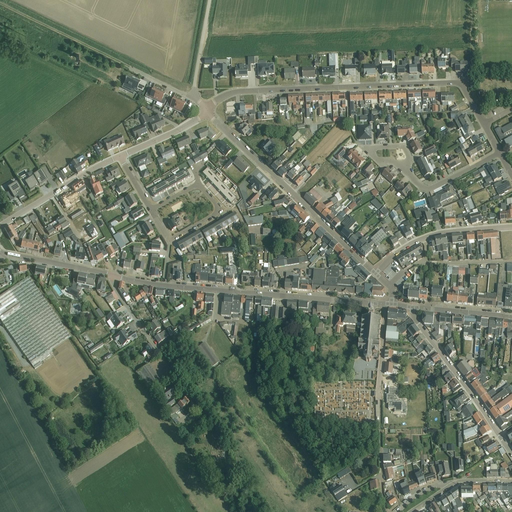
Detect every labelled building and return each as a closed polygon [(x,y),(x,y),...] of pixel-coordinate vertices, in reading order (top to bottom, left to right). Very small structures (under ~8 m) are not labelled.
[(441,57),(441,58),(438,58),(438,69),(446,69),(445,58),(448,58),(448,54),(450,54),(450,50),(448,50),(444,50),(444,55),(443,55),(441,57)] [(259,57),(254,57),(254,64),(259,64),(259,65),(258,65),(259,76),(267,76),(267,74),(274,74),(274,64),(266,65),(266,62),(259,62),(259,57)] [(417,63),(420,63),(419,58),(414,58),(415,67),(410,67),(410,74),(417,74),(417,63)] [(330,69),(323,69),(323,77),(330,76),(330,78),(335,77),(335,69),(339,69),(338,62),(338,59),(332,59),(332,63),(332,69),(330,69)] [(405,65),(408,65),(407,59),(405,59),(405,62),(402,62),(402,67),(403,68),(397,68),(398,75),(405,74),(405,65)] [(461,71),(468,71),(467,63),(456,63),(456,59),(452,59),(452,68),(456,68),(456,72),(461,72),(461,71)] [(248,72),(251,72),(251,66),(247,66),(247,69),(244,69),(244,65),(239,65),(239,69),(236,69),(236,77),(248,77),(248,72)] [(220,78),(227,78),(226,66),(220,66),(220,67),(213,67),(213,74),(220,74),(220,78)] [(369,75),(376,75),(375,67),(369,67),(369,66),(364,66),(365,76),(369,76),(369,75)] [(382,75),(393,75),(392,66),(382,66),(382,75)] [(351,76),(356,76),(355,67),(346,67),(346,77),(351,77),(351,76)] [(309,78),(315,78),(315,68),(303,69),(303,78),(309,78)] [(285,79),(295,79),(295,69),(291,69),(291,71),(285,72),(285,79)] [(125,82),(124,85),(127,86),(126,90),(133,93),(132,94),(133,94),(133,93),(134,91),(137,93),(138,90),(142,91),(146,85),(135,80),(135,81),(128,78),(126,81),(126,80),(125,82)] [(146,96),(145,97),(155,101),(157,96),(159,91),(154,88),(153,90),(150,88),(146,96)] [(157,96),(155,101),(164,106),(168,97),(167,96),(165,95),(165,94),(159,91),(157,96)] [(297,110),(296,96),(289,97),(289,104),(293,104),(293,110),(297,110)] [(170,98),(166,107),(175,111),(180,101),(174,98),(174,99),(170,98)] [(287,120),(290,119),(289,113),(287,106),(286,100),(278,100),(278,105),(280,105),(280,109),(281,109),(282,110),(283,110),(283,111),(286,111),(287,120)] [(180,101),(175,111),(184,115),(188,106),(186,105),(185,105),(186,104),(180,101)] [(273,112),(273,105),(262,105),(263,113),(273,112)] [(256,115),(255,107),(253,107),(253,106),(246,106),(246,111),(249,111),(249,116),(250,116),(250,118),(246,118),(246,119),(246,121),(248,121),(255,121),(254,120),(255,120),(254,115),(256,115)] [(452,112),(451,112),(451,119),(455,119),(456,122),(460,130),(464,128),(470,124),(466,116),(463,118),(461,115),(459,112),(452,112)] [(147,114),(143,116),(144,117),(147,123),(149,122),(153,131),(154,131),(154,133),(161,130),(160,128),(165,126),(162,119),(160,115),(154,118),(154,117),(149,119),(147,114)] [(502,141),(504,141),(508,149),(511,146),(511,120),(511,121),(511,125),(510,126),(509,125),(501,129),(501,128),(496,130),(502,141)] [(252,128),(250,130),(246,127),(247,126),(245,123),(240,128),(242,130),(241,131),(244,135),(246,134),(248,137),(254,131),(252,128)] [(475,132),(470,124),(464,128),(468,135),(465,137),(466,140),(473,136),(471,133),(475,132)] [(140,136),(147,133),(144,126),(132,131),(135,138),(136,138),(137,140),(141,139),(140,136)] [(389,139),(389,126),(378,126),(377,127),(377,131),(378,139),(389,139)] [(359,140),(371,140),(371,127),(359,127),(359,140)] [(211,140),(212,139),(216,135),(210,130),(209,131),(207,129),(204,130),(204,129),(198,132),(201,139),(207,137),(211,140)] [(414,135),(411,129),(398,129),(398,137),(406,137),(409,142),(416,139),(417,140),(419,139),(425,135),(423,131),(414,135)] [(295,141),(301,136),(297,131),(291,137),(295,141)] [(109,140),(104,142),(108,151),(119,146),(119,147),(125,145),(122,139),(123,139),(122,137),(121,137),(121,136),(110,141),(109,140)] [(475,148),(478,154),(485,150),(482,144),(477,136),(471,140),(472,142),(476,140),(479,146),(475,148)] [(184,149),(184,147),(191,144),(188,137),(176,142),(179,149),(180,151),(184,149)] [(276,150),(278,147),(271,140),(268,143),(263,149),(263,150),(265,152),(265,151),(270,156),(276,150)] [(225,156),(231,150),(224,144),(225,144),(222,141),(216,147),(225,156)] [(415,154),(422,151),(418,142),(410,146),(415,154)] [(478,154),(475,148),(471,150),(468,145),(467,143),(462,145),(459,146),(463,153),(466,151),(466,153),(468,152),(471,158),(478,154)] [(198,156),(200,155),(195,144),(191,146),(196,156),(198,156)] [(208,154),(215,146),(213,144),(205,151),(208,154)] [(103,156),(98,147),(97,145),(94,146),(95,148),(94,149),(99,158),(103,156)] [(435,150),(436,149),(435,145),(433,146),(424,150),(426,154),(431,151),(435,150)] [(289,146),(281,153),(285,157),(293,150),(289,146)] [(165,158),(174,154),(171,148),(164,151),(163,148),(159,150),(162,157),(157,160),(160,166),(167,162),(165,158)] [(343,148),(335,156),(339,160),(347,152),(343,148)] [(435,150),(431,151),(432,151),(425,155),(427,157),(427,158),(433,155),(433,154),(436,152),(438,151),(436,149),(435,150)] [(359,168),(365,162),(358,155),(359,154),(354,150),(346,158),(351,162),(352,161),(359,168)] [(205,152),(200,155),(198,156),(200,161),(208,157),(205,152)] [(147,154),(134,160),(138,168),(139,168),(145,165),(145,166),(151,163),(147,154)] [(77,160),(76,162),(82,171),(87,168),(86,167),(88,166),(89,165),(83,156),(77,161),(77,160)] [(198,156),(196,156),(192,159),(193,159),(195,164),(200,161),(198,156)] [(273,166),(272,168),(276,172),(279,170),(282,167),(280,165),(286,159),(283,156),(281,158),(280,159),(279,160),(277,162),(275,165),(273,166)] [(457,156),(447,162),(447,163),(450,168),(451,169),(461,163),(457,156)] [(427,158),(427,157),(424,159),(417,162),(421,169),(430,165),(427,158)] [(244,173),(249,167),(239,158),(234,163),(244,173)] [(227,169),(233,163),(230,160),(225,166),(227,169)] [(307,169),(309,167),(311,164),(307,160),(303,164),(307,169)] [(82,171),(76,162),(75,162),(75,161),(71,164),(74,168),(73,169),(78,175),(82,171)] [(280,172),(278,174),(283,178),(285,176),(286,176),(288,174),(292,170),(288,167),(290,165),(288,163),(283,168),(280,172)] [(299,170),(303,166),(300,163),(288,176),(292,181),(297,176),(295,174),(296,173),(299,170)] [(371,172),(374,169),(370,164),(364,171),(366,172),(363,175),(369,180),(374,175),(371,172)] [(317,165),(315,168),(310,173),(313,176),(320,168),(317,165)] [(430,165),(421,169),(425,177),(432,174),(431,173),(434,171),(430,165)] [(485,171),(484,171),(484,172),(487,178),(491,176),(499,171),(495,165),(487,170),(485,171)] [(107,182),(120,176),(116,168),(106,174),(108,176),(105,178),(107,182)] [(215,176),(208,168),(202,173),(209,181),(215,176)] [(395,183),(393,181),(396,177),(390,172),(391,171),(388,168),(382,175),(391,183),(393,185),(395,183)] [(149,176),(147,170),(141,172),(140,172),(143,178),(144,178),(149,176)] [(186,170),(177,175),(181,182),(190,177),(186,170)] [(44,177),(45,176),(41,171),(40,172),(39,172),(33,175),(33,176),(29,179),(30,180),(25,183),(30,191),(38,186),(37,185),(39,185),(39,186),(47,181),(47,180),(46,181),(44,177)] [(487,184),(484,185),(486,188),(491,186),(490,184),(494,181),(495,182),(502,178),(499,171),(491,176),(487,178),(484,179),(487,184)] [(59,174),(63,181),(67,179),(62,172),(59,174)] [(348,177),(351,180),(356,174),(353,172),(348,177)] [(303,173),(294,182),(298,186),(304,180),(302,179),(306,175),(305,174),(303,173)] [(177,175),(168,180),(172,187),(181,182),(177,175)] [(222,183),(215,176),(209,181),(216,189),(222,183)] [(259,192),(264,187),(254,177),(249,182),(253,185),(250,188),(252,190),(256,186),(259,188),(257,190),(259,192)] [(80,180),(72,186),(77,194),(86,188),(80,180)] [(168,180),(159,185),(163,192),(172,187),(168,180)] [(92,182),(90,183),(92,188),(93,191),(95,194),(96,197),(99,195),(100,196),(100,197),(102,196),(103,195),(103,194),(100,189),(98,183),(96,183),(94,184),(94,181),(92,182)] [(119,195),(121,194),(129,189),(124,182),(120,185),(118,182),(111,186),(113,190),(115,189),(119,195)] [(395,187),(406,198),(413,191),(406,184),(405,186),(400,182),(395,187)] [(501,182),(494,186),(496,189),(499,196),(501,195),(505,194),(504,193),(508,191),(507,189),(511,187),(509,182),(502,185),(501,182)] [(7,194),(6,194),(10,201),(14,199),(11,194),(14,192),(18,197),(19,199),(20,199),(19,198),(24,195),(24,196),(25,195),(22,190),(21,191),(20,189),(21,188),(17,183),(10,187),(7,189),(10,192),(7,194)] [(229,191),(222,183),(216,189),(224,196),(229,191)] [(159,185),(150,191),(154,197),(163,192),(159,185)] [(433,199),(436,208),(436,210),(442,207),(440,203),(456,196),(451,186),(447,188),(448,190),(436,196),(437,197),(433,199)] [(272,200),(278,194),(273,189),(270,193),(269,191),(266,194),(261,199),(263,201),(268,196),(272,200)] [(313,189),(304,198),(313,207),(322,198),(313,189)] [(237,199),(229,191),(224,196),(231,204),(237,199)] [(260,197),(256,193),(249,201),(248,202),(252,205),(260,197)] [(335,197),(336,198),(330,200),(331,202),(324,206),(322,204),(316,210),(321,215),(327,209),(341,201),(342,200),(339,194),(335,197)] [(67,195),(60,200),(65,207),(70,204),(71,206),(76,203),(72,195),(68,197),(67,195)] [(109,207),(106,208),(107,211),(110,209),(114,207),(115,207),(118,205),(122,203),(127,210),(125,211),(126,214),(128,213),(131,211),(130,209),(130,208),(137,204),(132,195),(125,200),(124,200),(122,197),(116,201),(112,203),(108,206),(109,207)] [(421,203),(426,200),(424,195),(410,201),(413,207),(418,205),(419,206),(422,205),(421,203)] [(282,205),(288,211),(295,204),(287,197),(287,198),(286,197),(283,201),(275,203),(274,203),(275,207),(282,205)] [(378,210),(382,206),(375,200),(371,202),(371,203),(378,210)] [(295,204),(288,211),(297,219),(296,219),(296,220),(296,221),(299,218),(301,219),(305,214),(298,206),(297,206),(295,204)] [(499,209),(499,212),(497,212),(498,219),(501,219),(501,221),(508,220),(507,213),(506,204),(501,204),(502,209),(499,209)] [(326,220),(339,207),(336,205),(334,206),(329,212),(327,210),(322,215),(326,220)] [(340,206),(339,207),(326,220),(331,224),(336,219),(335,217),(337,215),(336,215),(340,211),(342,209),(340,206)] [(134,221),(144,215),(140,209),(131,215),(134,221)] [(437,214),(431,216),(430,213),(428,214),(427,210),(426,210),(426,209),(415,212),(417,219),(418,219),(419,222),(418,223),(419,228),(427,226),(426,223),(432,221),(433,223),(440,221),(437,214)] [(481,217),(480,213),(478,213),(477,210),(473,211),(474,215),(469,216),(472,225),(483,222),(483,224),(488,222),(485,216),(481,217)] [(342,214),(332,225),(336,229),(341,224),(345,220),(342,218),(344,216),(346,214),(344,212),(342,214)] [(452,219),(452,216),(452,212),(445,213),(446,225),(456,225),(455,219),(452,219)] [(230,217),(234,224),(240,220),(236,214),(230,217)] [(296,221),(296,220),(291,221),(292,223),(297,222),(297,223),(298,222),(300,223),(302,220),(305,223),(310,218),(305,214),(301,219),(299,218),(296,221)] [(35,215),(29,218),(33,223),(35,222),(36,221),(35,220),(38,219),(35,215)] [(348,230),(355,223),(351,219),(349,217),(350,216),(349,216),(344,222),(341,224),(346,229),(342,233),(343,235),(344,236),(343,236),(344,237),(348,241),(350,239),(353,235),(348,230)] [(48,233),(66,222),(63,217),(50,225),(48,227),(49,228),(46,230),(48,233)] [(234,224),(230,217),(225,220),(229,227),(234,224)] [(178,222),(180,221),(179,218),(175,220),(168,224),(172,231),(177,228),(175,224),(177,223),(178,224),(179,223),(178,222)] [(225,220),(219,224),(223,230),(229,227),(225,220)] [(402,231),(406,239),(413,236),(409,230),(412,228),(409,221),(403,224),(406,230),(402,231)] [(69,227),(66,222),(48,233),(50,235),(58,230),(58,231),(62,229),(63,231),(69,227)] [(147,236),(153,232),(149,224),(144,226),(143,223),(136,227),(139,232),(143,229),(147,236)] [(8,236),(15,232),(13,229),(17,226),(16,224),(5,230),(8,236)] [(219,224),(214,227),(218,233),(219,236),(223,234),(221,231),(223,230),(219,224)] [(306,229),(309,232),(306,235),(308,238),(312,233),(314,235),(319,229),(314,225),(314,226),(311,224),(306,229)] [(92,225),(86,229),(90,235),(92,239),(98,235),(92,226),(92,225)] [(214,227),(209,230),(212,236),(218,233),(214,227)] [(327,234),(321,228),(316,234),(320,238),(316,243),(318,244),(327,234)] [(212,236),(209,230),(203,233),(207,240),(212,236)] [(378,247),(388,238),(383,231),(382,230),(370,240),(371,241),(368,243),(359,252),(365,258),(373,250),(371,248),(374,244),(378,247)] [(385,230),(383,231),(388,238),(394,246),(399,243),(395,237),(393,239),(391,236),(389,233),(388,234),(385,230)] [(400,231),(395,235),(398,240),(404,237),(400,231)] [(18,238),(15,232),(8,236),(11,241),(15,238),(17,243),(19,240),(24,233),(22,232),(18,238)] [(26,234),(24,233),(19,240),(17,243),(22,244),(21,248),(27,249),(28,242),(22,241),(26,234)] [(200,233),(194,236),(198,242),(204,239),(200,233)] [(358,233),(349,242),(355,247),(361,242),(363,240),(364,238),(358,233)] [(490,233),(483,233),(483,240),(489,239),(489,240),(488,241),(488,244),(489,255),(492,255),(490,233)] [(475,240),(475,234),(467,235),(467,241),(468,256),(472,255),(471,245),(470,245),(469,241),(475,240)] [(324,246),(322,248),(324,250),(325,249),(328,247),(329,246),(333,241),(334,240),(328,235),(327,235),(323,240),(325,242),(324,243),(323,245),(324,246)] [(462,235),(457,236),(458,244),(459,249),(467,248),(466,246),(466,240),(463,241),(462,235)] [(198,242),(194,236),(189,239),(193,245),(198,242)] [(363,242),(356,248),(359,252),(368,243),(366,241),(369,238),(367,236),(363,240),(364,240),(363,242)] [(458,244),(457,236),(452,236),(452,242),(450,242),(450,249),(456,248),(456,246),(455,244),(458,244)] [(435,240),(431,241),(433,247),(437,246),(438,251),(440,250),(440,253),(440,256),(443,256),(443,252),(444,252),(441,238),(435,239),(435,240)] [(193,245),(189,239),(184,242),(187,248),(193,245)] [(105,243),(101,245),(105,251),(106,250),(110,257),(115,254),(115,253),(119,251),(115,244),(111,246),(108,241),(105,243)] [(329,246),(331,248),(326,254),(329,257),(334,254),(332,252),(334,250),(339,245),(334,241),(329,246)] [(187,248),(184,242),(178,245),(182,252),(187,248)] [(44,245),(34,243),(33,250),(38,252),(39,247),(43,248),(44,245)] [(76,243),(76,245),(75,251),(76,252),(75,258),(81,259),(81,260),(84,260),(88,261),(85,253),(84,251),(82,247),(80,243),(76,243)] [(92,248),(90,249),(97,262),(108,256),(105,251),(101,245),(93,250),(92,248)] [(345,252),(339,245),(334,250),(336,252),(335,253),(337,254),(337,253),(341,256),(345,252)] [(413,249),(420,260),(422,259),(420,257),(419,256),(419,255),(423,253),(418,245),(413,249)] [(55,249),(54,255),(60,256),(62,250),(62,247),(59,247),(59,248),(55,248),(55,249)] [(97,262),(90,249),(86,250),(90,263),(97,264),(97,262)] [(413,249),(408,252),(412,259),(416,257),(416,258),(418,261),(420,260),(413,249)] [(345,252),(341,256),(339,258),(342,261),(342,262),(343,263),(350,255),(345,252)] [(408,252),(402,255),(409,266),(411,265),(410,263),(409,263),(408,262),(412,259),(408,252)] [(312,263),(318,257),(316,255),(309,261),(312,263)] [(345,267),(354,259),(350,255),(343,263),(341,264),(345,268),(345,267)] [(409,266),(402,255),(397,258),(401,266),(405,263),(406,264),(406,265),(407,268),(409,266)] [(354,259),(345,267),(346,268),(346,269),(353,268),(358,268),(361,266),(354,259)] [(124,261),(123,268),(129,270),(129,269),(133,270),(134,262),(135,262),(128,260),(128,262),(124,261)] [(150,266),(149,277),(151,277),(151,278),(158,278),(159,271),(160,269),(155,268),(154,265),(153,262),(151,262),(150,266)] [(143,272),(145,263),(141,263),(141,265),(137,264),(136,271),(143,272)] [(18,273),(27,272),(26,265),(16,266),(17,274),(13,275),(14,279),(19,278),(18,273)] [(54,305),(58,303),(59,302),(50,290),(48,291),(46,289),(42,283),(41,282),(42,279),(44,279),(46,268),(36,266),(34,275),(38,276),(38,277),(35,277),(34,277),(37,281),(45,290),(44,290),(54,305)] [(226,278),(226,285),(232,285),(233,285),(233,278),(233,275),(237,274),(236,266),(231,267),(226,267),(226,273),(229,273),(229,274),(229,275),(228,277),(229,278),(226,278)] [(353,268),(346,269),(345,269),(345,276),(352,276),(356,278),(359,275),(364,269),(361,266),(359,268),(358,268),(353,268)] [(182,281),(182,274),(182,270),(180,270),(180,268),(177,267),(177,269),(173,269),(173,276),(177,276),(177,281),(182,281)] [(201,270),(201,283),(209,283),(209,272),(209,270),(209,267),(207,267),(207,269),(205,269),(205,271),(203,271),(203,270),(201,270)] [(314,271),(313,290),(313,292),(333,293),(354,294),(355,283),(354,281),(340,281),(339,267),(331,268),(331,270),(328,270),(328,272),(326,272),(314,271)] [(361,278),(358,278),(358,280),(359,284),(360,284),(365,282),(366,282),(367,281),(369,279),(371,276),(364,269),(359,275),(361,278)] [(383,271),(389,278),(392,275),(385,269),(383,271)] [(254,283),(255,274),(251,274),(251,275),(243,274),(242,282),(254,283)] [(71,288),(69,293),(77,298),(80,292),(76,291),(77,288),(81,288),(81,289),(84,290),(86,281),(88,282),(88,278),(89,279),(89,277),(79,275),(78,279),(74,278),(73,285),(72,288),(71,288)] [(0,317),(35,369),(42,364),(40,362),(53,353),(51,351),(72,337),(30,276),(0,296),(0,317)] [(419,300),(420,290),(421,282),(420,282),(420,276),(415,276),(414,282),(417,282),(417,286),(417,287),(404,286),(404,289),(403,292),(403,295),(408,296),(408,299),(413,300),(414,300),(419,300)] [(86,281),(84,290),(88,290),(89,289),(89,287),(97,289),(98,282),(97,281),(95,281),(95,278),(89,277),(89,279),(88,278),(88,282),(86,281)] [(478,286),(478,280),(479,277),(471,277),(471,280),(470,284),(470,285),(478,286)] [(300,278),(299,291),(301,291),(308,291),(309,280),(309,279),(309,278),(302,278),(300,278)] [(365,284),(364,295),(365,295),(384,297),(385,296),(385,288),(381,284),(378,282),(375,279),(374,278),(371,280),(370,280),(370,281),(371,284),(370,285),(365,284)] [(420,290),(419,300),(427,301),(428,294),(429,287),(429,279),(426,278),(425,286),(427,287),(427,289),(425,289),(425,291),(420,290)] [(97,290),(97,291),(105,293),(105,290),(106,288),(105,288),(104,288),(104,287),(105,281),(105,280),(101,280),(99,279),(98,282),(97,289),(97,290)] [(355,283),(354,294),(357,295),(364,295),(365,284),(365,282),(360,284),(359,284),(358,284),(355,283)] [(442,288),(429,287),(428,294),(432,294),(432,297),(443,298),(443,288),(445,288),(446,282),(443,282),(442,288)] [(129,296),(127,297),(123,290),(124,284),(119,283),(118,289),(126,303),(128,301),(129,301),(130,300),(130,299),(130,298),(129,297),(129,296)] [(54,284),(50,286),(57,295),(60,293),(54,284)] [(497,295),(496,308),(505,309),(507,286),(498,285),(497,295)] [(445,288),(444,303),(447,303),(452,303),(452,299),(453,295),(449,295),(450,292),(448,292),(449,290),(449,287),(446,287),(445,288)] [(152,298),(152,296),(153,289),(145,288),(144,293),(145,295),(147,295),(147,297),(148,297),(149,299),(152,304),(150,305),(151,306),(152,308),(156,305),(154,301),(152,298)] [(166,290),(165,297),(170,297),(169,303),(172,305),(173,298),(176,298),(179,298),(180,293),(177,293),(174,292),(174,291),(166,290)] [(142,291),(139,293),(142,298),(143,298),(146,302),(145,302),(146,304),(149,302),(145,295),(144,293),(142,291)] [(142,298),(139,293),(133,297),(132,298),(134,301),(136,300),(137,301),(142,298)] [(487,298),(487,293),(485,293),(485,294),(479,293),(477,306),(486,307),(487,298)] [(497,295),(487,293),(487,298),(486,307),(496,308),(497,295)] [(209,315),(212,315),(212,312),(213,310),(214,296),(205,295),(205,304),(210,304),(209,312),(208,313),(208,315),(209,315)] [(231,317),(231,313),(232,314),(233,303),(233,297),(225,296),(224,303),(222,303),(221,316),(231,317)] [(232,314),(240,314),(242,297),(233,297),(233,303),(232,314)] [(254,298),(247,298),(246,305),(245,314),(245,321),(247,322),(249,320),(249,318),(250,308),(253,308),(254,298)] [(262,316),(262,319),(262,320),(265,320),(265,309),(269,310),(268,316),(270,316),(272,316),(272,308),(273,300),(263,299),(262,307),(262,316)] [(63,302),(57,307),(62,314),(69,309),(63,302)] [(288,312),(287,319),(296,319),(296,308),(297,308),(297,303),(288,302),(288,307),(288,312)] [(329,318),(330,305),(318,304),(318,307),(314,307),(313,316),(317,316),(318,313),(321,314),(321,316),(321,317),(329,318)] [(272,308),(272,316),(271,320),(280,321),(281,311),(281,308),(272,308)] [(95,312),(101,320),(104,318),(104,317),(103,315),(99,310),(98,310),(95,312)] [(397,323),(398,311),(389,310),(388,324),(388,328),(393,328),(393,325),(396,325),(396,321),(397,321),(397,323)] [(402,312),(398,311),(397,323),(400,324),(401,323),(401,321),(403,322),(403,325),(411,319),(409,317),(406,319),(405,319),(406,317),(407,318),(407,314),(406,313),(402,312)] [(122,320),(123,320),(121,317),(120,317),(118,314),(115,316),(113,313),(107,317),(109,321),(111,320),(113,323),(113,325),(114,327),(116,328),(117,329),(124,324),(122,320)] [(355,330),(356,322),(356,317),(357,316),(349,316),(350,314),(348,313),(346,313),(345,314),(345,315),(344,315),(344,317),(337,317),(336,326),(335,326),(335,328),(334,328),(334,330),(336,330),(336,333),(339,334),(340,327),(343,327),(343,325),(347,326),(347,333),(352,334),(352,335),(354,336),(355,330)] [(356,317),(356,322),(357,322),(362,323),(362,325),(362,326),(362,330),(361,330),(361,331),(362,331),(361,335),(361,336),(360,341),(360,340),(359,340),(359,341),(358,351),(359,351),(358,358),(364,359),(364,360),(365,359),(366,361),(367,361),(370,361),(370,362),(370,361),(372,360),(372,358),(377,358),(377,360),(379,360),(381,342),(380,342),(379,342),(380,337),(380,332),(381,332),(380,332),(380,327),(381,327),(381,322),(381,319),(382,319),(382,318),(381,319),(380,319),(380,317),(379,316),(377,316),(376,317),(376,318),(374,317),(375,314),(374,314),(374,313),(371,313),(370,313),(370,315),(369,315),(368,315),(368,316),(369,317),(370,317),(370,318),(369,318),(363,317),(362,317),(363,318),(356,317)] [(440,326),(441,315),(425,314),(423,315),(423,322),(424,325),(431,325),(431,328),(435,328),(436,332),(432,334),(435,338),(439,336),(440,326)] [(464,328),(465,318),(453,317),(452,325),(459,326),(459,327),(464,328)] [(188,332),(189,333),(201,326),(202,327),(211,322),(210,320),(210,319),(209,318),(203,321),(202,320),(198,322),(199,323),(187,330),(188,332)] [(465,318),(464,328),(464,333),(470,334),(470,328),(476,329),(477,319),(465,318)] [(393,328),(388,328),(387,334),(392,335),(399,335),(402,336),(408,331),(415,326),(415,325),(411,319),(403,325),(397,330),(397,329),(393,328)] [(481,327),(481,328),(484,328),(484,329),(486,329),(486,331),(485,338),(488,339),(488,337),(488,336),(490,320),(485,320),(484,320),(482,319),(481,327)] [(497,321),(490,320),(488,336),(492,336),(492,330),(496,330),(496,329),(497,321)] [(504,321),(497,321),(496,329),(496,330),(495,336),(499,337),(502,337),(503,329),(504,321)] [(153,333),(154,332),(156,335),(161,332),(159,329),(160,328),(156,322),(149,327),(153,333)] [(317,329),(316,336),(326,337),(326,330),(324,330),(324,323),(318,323),(318,329),(317,329)] [(181,325),(178,328),(179,330),(184,337),(187,334),(187,333),(182,327),(181,325)] [(415,326),(408,331),(413,336),(409,339),(412,343),(417,340),(415,337),(420,333),(415,326)] [(116,336),(116,337),(114,338),(116,341),(118,339),(120,340),(120,341),(123,346),(131,341),(132,342),(137,338),(134,332),(128,336),(126,334),(124,331),(116,336)] [(163,341),(163,340),(168,337),(164,331),(159,335),(154,338),(158,344),(163,341)] [(422,336),(417,340),(412,343),(416,348),(419,346),(421,348),(418,351),(420,354),(421,353),(430,346),(426,341),(422,336)] [(96,349),(103,345),(102,343),(95,348),(89,351),(90,353),(96,349)] [(204,343),(194,350),(209,370),(218,363),(204,343)] [(447,354),(450,358),(456,353),(452,348),(454,347),(452,344),(447,347),(448,349),(445,351),(445,352),(445,351),(447,354)] [(144,357),(146,356),(148,359),(155,354),(152,351),(153,350),(150,345),(146,348),(147,350),(142,353),(144,357)] [(430,346),(421,353),(425,358),(429,356),(431,358),(432,357),(432,358),(437,354),(431,346),(430,346)] [(390,359),(396,360),(397,355),(395,355),(395,354),(402,355),(402,353),(385,351),(385,359),(390,359)] [(432,358),(424,364),(425,370),(429,370),(429,368),(435,364),(434,364),(440,359),(437,354),(432,358)] [(396,360),(390,359),(390,364),(386,364),(385,374),(392,375),(393,365),(400,365),(401,360),(396,360)] [(465,378),(475,369),(471,368),(470,368),(465,361),(457,367),(465,378)] [(486,374),(486,375),(486,363),(483,362),(480,376),(475,380),(470,384),(475,392),(485,384),(489,381),(491,379),(486,374)] [(161,383),(148,365),(136,373),(149,391),(161,383)] [(446,366),(442,369),(443,375),(445,378),(444,379),(448,384),(455,379),(446,366)] [(475,369),(465,378),(470,384),(475,380),(480,376),(478,373),(475,369)] [(456,380),(450,385),(453,390),(452,390),(454,393),(462,388),(461,387),(456,380)] [(485,384),(475,392),(480,398),(484,396),(484,397),(488,394),(487,394),(488,392),(487,391),(485,391),(485,390),(488,387),(485,384)] [(165,410),(175,403),(172,399),(171,400),(170,398),(176,393),(171,386),(161,393),(166,401),(166,400),(168,402),(162,406),(165,410)] [(486,405),(485,406),(490,411),(497,406),(495,404),(502,399),(504,402),(511,396),(511,388),(511,387),(503,392),(486,405)] [(387,397),(387,400),(387,404),(388,404),(388,406),(388,409),(392,409),(395,409),(395,411),(395,412),(401,412),(401,411),(401,409),(401,405),(403,405),(403,403),(403,402),(399,402),(397,402),(396,402),(396,399),(397,399),(397,394),(397,391),(397,389),(393,389),(389,389),(389,395),(388,395),(387,395),(387,397)] [(484,396),(480,398),(486,405),(503,392),(502,390),(496,394),(493,390),(488,394),(484,397),(484,396)] [(457,410),(464,405),(462,403),(466,400),(463,394),(453,400),(456,404),(454,405),(455,407),(453,408),(454,411),(456,409),(457,410)] [(511,396),(504,402),(490,412),(496,420),(502,416),(509,412),(511,409),(511,396)] [(175,419),(178,417),(175,414),(190,403),(186,398),(167,412),(168,415),(173,421),(175,424),(178,423),(175,419)] [(465,405),(464,405),(457,410),(459,413),(461,411),(467,420),(475,417),(476,416),(474,412),(470,405),(467,407),(465,405)] [(502,416),(496,420),(503,431),(508,428),(506,425),(508,424),(507,423),(508,422),(507,420),(506,420),(511,415),(511,409),(509,412),(502,416)] [(485,421),(480,414),(476,416),(475,417),(467,420),(463,421),(464,432),(467,430),(467,426),(466,424),(473,421),(474,424),(476,423),(478,426),(485,421)] [(464,432),(464,440),(470,437),(477,434),(477,433),(479,432),(483,437),(491,432),(485,421),(478,426),(476,427),(467,430),(464,432)] [(494,441),(485,446),(488,451),(485,453),(487,456),(489,454),(498,449),(494,441)] [(391,456),(384,456),(384,464),(391,464),(395,464),(394,464),(394,460),(400,460),(400,462),(402,462),(400,451),(396,450),(396,457),(391,456)] [(463,461),(455,462),(456,472),(464,472),(463,461)] [(402,462),(400,462),(395,464),(391,464),(384,466),(387,481),(393,480),(392,476),(394,476),(392,469),(395,468),(403,465),(402,462)] [(450,475),(448,464),(440,465),(439,462),(435,463),(437,472),(441,471),(442,477),(450,475)] [(501,478),(500,469),(497,468),(496,465),(491,465),(491,468),(487,468),(486,473),(487,473),(487,478),(501,478)] [(436,474),(434,467),(430,468),(432,475),(425,478),(427,483),(436,480),(435,475),(436,474)] [(348,468),(339,473),(337,475),(340,480),(351,473),(348,468)] [(424,480),(424,479),(423,476),(422,474),(423,473),(422,470),(414,473),(416,476),(415,476),(418,482),(419,486),(420,486),(419,487),(424,485),(426,484),(424,480)] [(405,484),(400,486),(401,488),(402,490),(404,493),(405,496),(410,494),(410,493),(410,492),(407,487),(409,487),(408,485),(407,481),(407,479),(404,480),(404,482),(405,483),(405,484)] [(371,491),(379,490),(378,481),(370,482),(371,491)] [(335,485),(330,488),(332,491),(335,496),(339,502),(345,498),(342,492),(344,490),(342,486),(338,489),(335,485)] [(473,493),(473,486),(461,486),(461,495),(473,495),(473,493)] [(473,486),(473,493),(476,493),(476,494),(475,495),(473,496),(473,498),(474,504),(475,507),(479,504),(480,507),(483,506),(481,502),(485,500),(487,503),(488,503),(490,507),(492,506),(486,498),(483,493),(481,495),(480,486),(473,486)] [(488,493),(488,486),(483,486),(483,493),(485,493),(485,494),(491,503),(494,501),(495,503),(492,506),(493,507),(497,505),(498,506),(499,506),(500,505),(497,500),(501,498),(502,498),(499,493),(497,493),(497,492),(493,492),(493,493),(488,493)] [(499,493),(502,498),(506,507),(510,504),(508,501),(503,495),(502,493),(502,486),(498,486),(497,492),(497,493),(499,493)] [(503,495),(508,501),(509,502),(511,499),(511,498),(508,493),(508,486),(502,486),(502,493),(503,495)] [(454,501),(458,511),(464,509),(461,502),(460,502),(458,497),(458,496),(458,495),(459,494),(458,489),(450,494),(454,501)] [(390,491),(386,494),(389,498),(386,500),(388,502),(391,506),(397,502),(390,491)] [(454,501),(450,494),(446,497),(450,503),(452,502),(455,510),(453,510),(453,511),(458,511),(454,501)] [(443,506),(446,511),(450,511),(449,505),(444,498),(440,501),(443,506)] [(443,506),(440,501),(436,503),(439,509),(441,507),(442,511),(444,511),(446,511),(443,506)]
